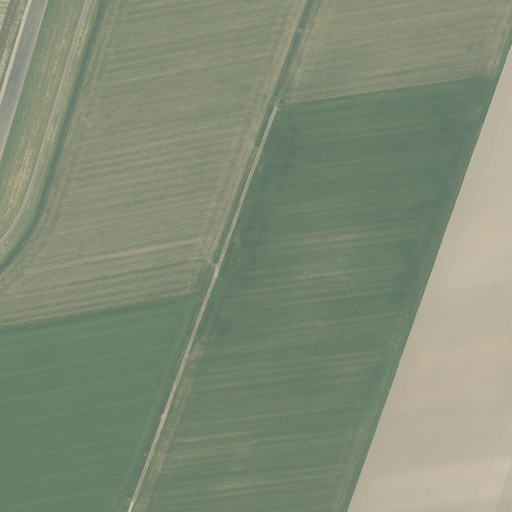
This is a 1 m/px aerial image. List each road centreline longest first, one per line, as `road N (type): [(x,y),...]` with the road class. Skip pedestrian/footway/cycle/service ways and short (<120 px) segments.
road 1 (track): [(128,511),(290,67)]
road 2 (track): [(0,155),(46,0)]
